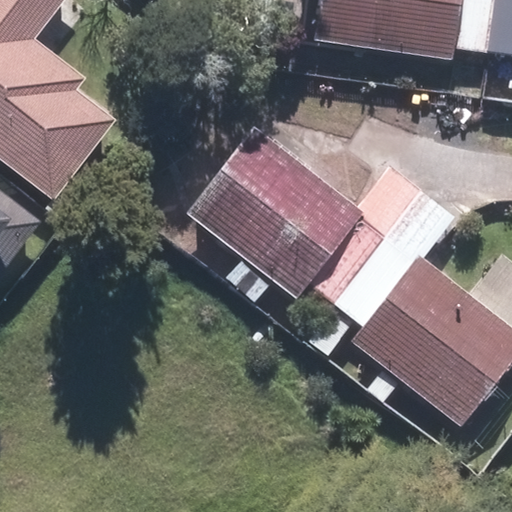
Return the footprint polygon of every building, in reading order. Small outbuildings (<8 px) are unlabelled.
[(0,0),(0,160),(54,201),(118,116),(72,81),(81,70),(35,35),(60,0),(0,0)] [(321,0),(315,38),(454,60),(463,0),(321,0)] [(363,209),(256,126),(187,215),(294,297),(363,209)] [(0,190),(0,262),(34,215),(0,190)] [(511,355),(511,329),(415,254),(349,339),(458,424),(511,355)]
